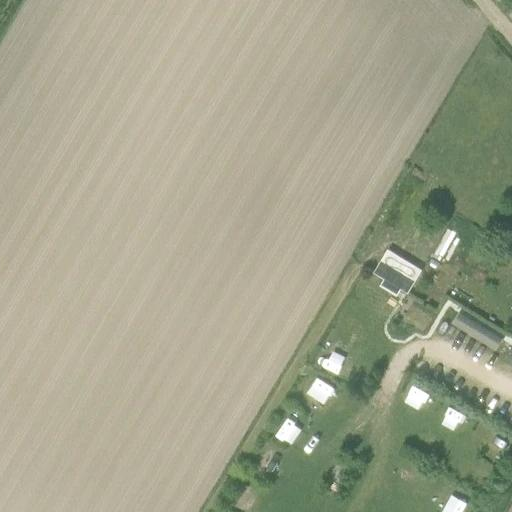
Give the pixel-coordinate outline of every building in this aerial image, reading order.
[(385,257),(375,273),(383,278),(401,289),(406,292),(416,275),(385,257)] [(496,348),(503,334),(456,313),(450,327),(496,348)] [(327,345),(317,360),(334,370),(343,355),(327,345)] [(299,401),(317,409),(326,390),(308,382),(299,401)] [(276,438),(293,447),(301,430),(285,422),(276,438)] [(406,463),(397,481),(417,490),(425,472),(406,463)] [(447,489),(438,506),(449,511),(457,511),(465,499),(447,489)]
